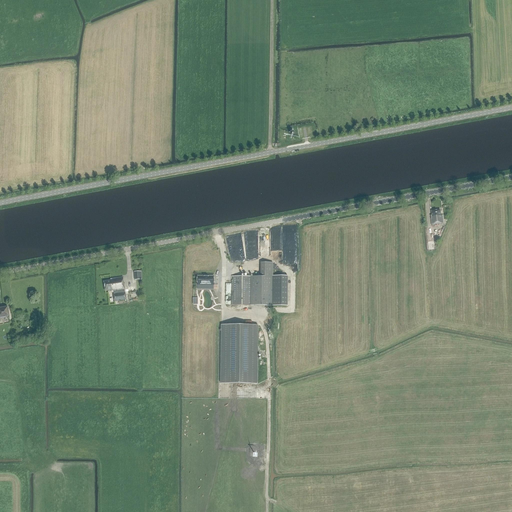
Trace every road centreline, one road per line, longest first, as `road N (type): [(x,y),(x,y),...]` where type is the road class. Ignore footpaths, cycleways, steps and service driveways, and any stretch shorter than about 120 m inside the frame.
road 1 (tertiary): [(0,203),(511,107)]
road 2 (tertiary): [(0,272),(511,177)]
